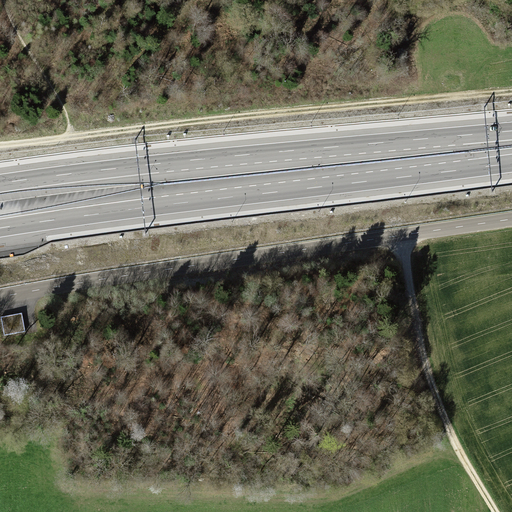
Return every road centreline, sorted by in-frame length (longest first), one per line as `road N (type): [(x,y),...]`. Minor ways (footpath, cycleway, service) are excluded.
road 1 (unclassified): [(511,219),(0,297)]
road 2 (motorway): [(0,228),(511,162)]
road 3 (track): [(0,146),(511,90)]
road 4 (motorway): [(511,130),(0,182)]
road 5 (track): [(400,236),(427,374),(446,428),(494,511)]
